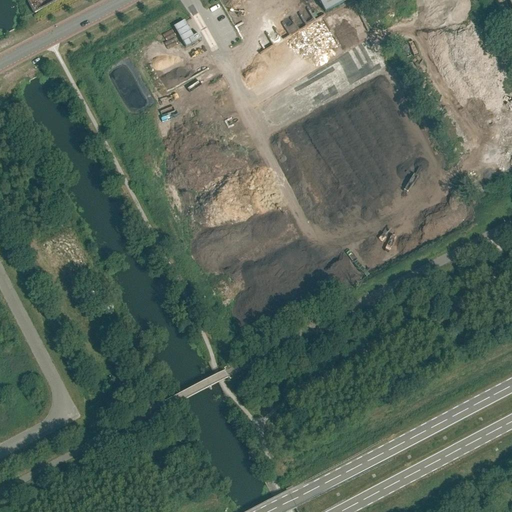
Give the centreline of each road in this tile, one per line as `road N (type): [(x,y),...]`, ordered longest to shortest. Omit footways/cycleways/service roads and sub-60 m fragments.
road 1 (unclassified): [(226,374),(511,223)]
road 2 (primary): [(511,385),(269,511)]
road 3 (unclassified): [(0,453),(53,422),(60,402),(0,275)]
road 4 (unknown): [(220,61),(317,240)]
road 5 (primary): [(340,511),(511,421)]
road 6 (tertiary): [(0,64),(124,0)]
